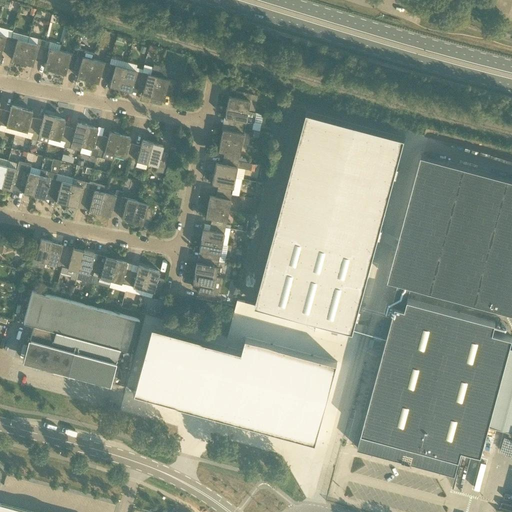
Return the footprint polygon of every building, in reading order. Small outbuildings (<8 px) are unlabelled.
[(11,38),(28,42),(29,37),(13,32),(11,38)] [(7,52),(11,38),(0,34),(0,56),(2,50),(7,52)] [(22,63),(28,42),(11,38),(7,52),(13,54),(11,60),(22,63)] [(44,46),(45,40),(39,39),(38,44),(28,42),(22,63),(33,65),(34,59),(40,61),(44,46)] [(55,71),(61,51),(44,46),(40,61),(46,62),(44,68),(55,71)] [(73,69),(77,55),(61,51),(55,71),(65,74),(67,68),(73,69)] [(88,80),(93,59),(77,55),(73,69),(79,71),(77,77),(88,80)] [(106,78),(110,64),(93,59),(88,80),(98,83),(100,76),(106,78)] [(110,64),(106,78),(111,79),(110,86),(120,88),(126,68),(110,64)] [(153,97),(161,66),(153,64),(151,74),(142,72),(138,87),(144,88),(142,94),(153,97)] [(175,81),(166,78),(169,68),(161,66),(153,97),(163,100),(165,94),(171,95),(175,81)] [(126,68),(120,88),(131,91),(132,85),(138,87),(142,72),(126,68)] [(227,107),(254,112),(258,95),(236,91),(235,98),(229,96),(227,107)] [(21,113),(22,108),(11,105),(10,111),(4,110),(0,124),(17,129),(18,124),(21,113)] [(255,112),(254,112),(227,107),(225,117),(231,119),(230,125),(252,128),(253,122),(254,122),(256,114),(255,113),(255,112)] [(33,133),(37,118),(31,117),(32,111),(22,108),(21,113),(18,124),(17,129),(33,133)] [(306,108),(254,301),(354,330),(404,135),(306,108)] [(49,137),(54,116),(44,114),(42,120),(37,118),(33,133),(32,139),(48,143),(49,137)] [(65,142),(69,127),(64,125),(65,119),(54,116),(49,137),(65,142)] [(82,146),(87,125),(77,122),(75,129),(69,127),(65,142),(82,146)] [(0,130),(32,139),(33,133),(17,129),(0,124),(0,130)] [(98,150),(102,136),(96,134),(98,128),(87,125),(82,146),(92,148),(90,155),(97,156),(98,150)] [(252,129),(252,128),(230,125),(229,131),(222,129),(220,140),(248,145),(249,135),(252,136),(253,129),(252,129)] [(115,155),(120,134),(110,131),(108,137),(102,136),(98,150),(97,156),(113,161),(114,154),(115,155)] [(131,159),(135,144),(129,143),(131,137),(120,134),(115,155),(131,159)] [(65,142),(49,137),(48,143),(48,144),(49,144),(64,148),(65,142)] [(147,163),(153,142),(142,140),(141,146),(135,144),(131,159),(127,174),(131,175),(133,170),(132,170),(135,160),(147,163)] [(248,145),(220,140),(218,151),(225,152),(223,158),(238,161),(242,144),(248,145)] [(156,171),(163,173),(168,153),(162,151),(163,145),(153,142),(147,163),(158,166),(156,171)] [(511,178),(421,154),(388,279),(511,312),(511,178)] [(237,167),(250,170),(251,163),(238,161),(223,158),(222,164),(216,163),(214,173),(235,177),(237,167)] [(57,174),(60,161),(53,159),(51,167),(50,172),(41,170),(39,175),(34,196),(44,198),(46,192),(52,194),(56,179),(57,174)] [(19,161),(17,169),(7,166),(1,187),(12,190),(13,184),(19,185),(25,163),(25,162),(19,161)] [(34,196),(39,175),(26,171),(28,164),(25,163),(19,185),(25,187),(23,193),(34,196)] [(232,194),(235,177),(214,173),(212,184),(218,185),(217,191),(232,194)] [(72,183),(67,204),(77,207),(79,201),(85,202),(90,183),(89,183),(73,178),(72,183)] [(72,183),(56,179),(52,194),(58,195),(56,201),(67,204),(72,183)] [(100,213),(105,192),(106,185),(90,181),(89,183),(90,183),(85,202),(90,204),(89,210),(100,213)] [(121,197),(121,196),(122,191),(117,189),(115,195),(105,192),(100,213),(110,216),(111,209),(117,211),(121,197)] [(228,211),(232,194),(217,191),(216,197),(209,196),(207,207),(228,211)] [(132,222),(137,201),(121,197),(117,211),(123,213),(121,219),(132,222)] [(154,205),(137,201),(132,222),(143,224),(144,218),(150,220),(154,205)] [(225,227),(228,211),(207,207),(205,217),(212,218),(210,224),(225,227)] [(225,227),(210,224),(209,230),(203,229),(201,240),(222,244),(225,227)] [(33,243),(30,253),(29,257),(33,258),(31,265),(44,268),(46,262),(51,242),(41,239),(39,245),(33,243)] [(219,260),(222,244),(201,240),(199,250),(205,252),(204,257),(219,260)] [(66,252),(60,251),(62,244),(51,242),(46,262),(62,266),(66,252)] [(76,280),(78,271),(84,250),(73,248),(72,254),(66,252),(62,266),(73,269),(71,278),(76,280)] [(94,275),(98,261),(93,259),(94,253),(84,250),(78,271),(94,275)] [(111,280),(116,259),(106,256),(104,263),(98,261),(94,275),(111,280)] [(225,261),(219,260),(204,257),(203,263),(197,262),(194,273),(216,277),(218,263),(225,264),(225,261)] [(127,284),(131,270),(125,268),(127,262),(116,259),(111,280),(124,284),(123,288),(126,289),(128,284),(127,284)] [(143,289),(149,268),(138,265),(137,272),(131,270),(127,284),(128,284),(143,289)] [(160,294),(161,291),(164,279),(158,277),(160,271),(149,268),(143,289),(160,294)] [(220,278),(216,277),(194,273),(192,284),(199,285),(198,291),(212,294),(217,295),(220,278)] [(110,385),(110,383),(120,348),(130,351),(139,319),(32,290),(23,322),(34,325),(30,339),(28,338),(22,361),(110,385)] [(481,454),(510,347),(511,339),(511,336),(493,332),(496,322),(408,299),(405,308),(395,306),(357,448),(397,459),(398,458),(416,462),(415,464),(455,474),(462,449),(481,454)] [(150,327),(133,393),(184,407),(186,402),(307,434),(305,439),(316,442),(337,362),(246,338),(243,352),(150,327)] [(0,511),(30,511),(0,503),(0,511)]
